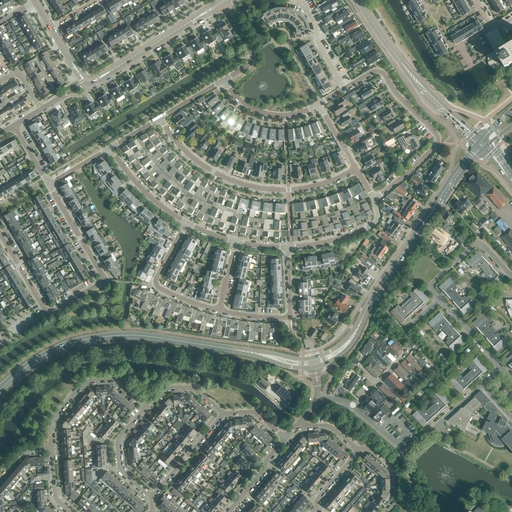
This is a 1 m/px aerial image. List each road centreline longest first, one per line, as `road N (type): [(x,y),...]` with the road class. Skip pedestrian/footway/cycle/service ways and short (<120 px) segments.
road 1 (residential): [(0,233),(48,312),(99,284),(101,274),(48,184)]
road 2 (secondary): [(0,391),(45,355),(93,338),(124,334),(241,350)]
road 3 (residential): [(356,168),(306,187),(249,186),(197,161),(159,118)]
road 4 (unclassified): [(499,369),(429,288),(479,242),(511,275)]
road 5 (residential): [(344,88),(384,73),(438,136),(409,173),(372,200)]
road 6 (secondary): [(365,312),(483,143)]
road 7 (tertiary): [(483,143),(417,83),(360,0)]
road 8 (tertiary): [(88,81),(220,4)]
road 9 (unclassified): [(51,448),(50,422),(87,382),(116,380),(147,405)]
road 10 (residential): [(220,309),(156,286),(186,222)]
